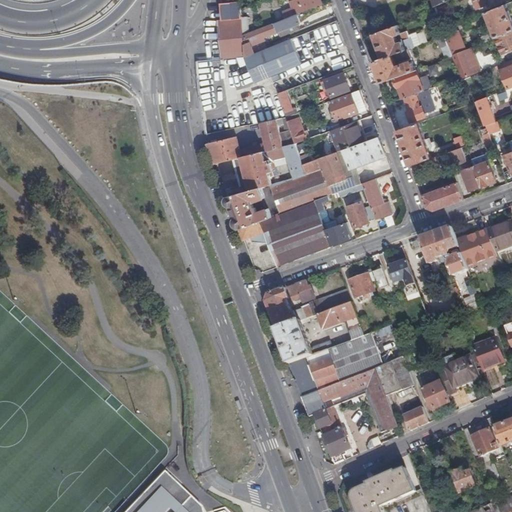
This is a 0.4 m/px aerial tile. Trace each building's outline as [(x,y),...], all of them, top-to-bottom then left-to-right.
[(223,0),(225,21),(244,20),(244,19),(242,0),(223,0)] [(288,19),(298,15),(324,5),(321,0),(300,0),(292,4),(294,10),(286,13),(288,19)] [(475,0),(480,10),(491,6),(488,0),(475,0)] [(511,32),(511,15),(508,5),(489,12),(498,33),(492,35),(494,40),(499,38),(511,32)] [(288,19),(277,24),(278,28),(270,31),(272,36),(286,31),(288,36),(300,32),(298,26),(301,24),(298,15),(288,19)] [(221,21),(224,59),(239,58),(247,58),(247,52),(246,47),(245,36),(244,20),(225,21),(221,21)] [(250,34),(245,36),(246,47),(251,45),(259,42),(265,39),(272,36),(270,31),(278,28),(277,24),(250,34)] [(458,25),(444,31),(447,36),(452,34),(460,31),(458,25)] [(403,35),(399,26),(376,35),(385,59),(394,56),(397,55),(410,50),(416,48),(412,39),(405,42),(401,44),(398,37),(403,35)] [(468,51),(460,31),(452,34),(456,44),(450,46),(452,51),(454,56),(468,51)] [(511,51),(511,32),(499,38),(505,54),(511,51)] [(452,34),(447,36),(447,37),(450,46),(456,44),(452,34)] [(494,40),(492,35),(483,38),(485,44),(494,40)] [(447,37),(437,40),(442,54),(445,53),(448,60),(455,58),(454,56),(452,51),(450,46),(447,37)] [(250,65),(257,83),(303,64),(293,40),(263,52),(255,56),(247,59),(250,65)] [(247,52),(247,58),(247,59),(255,56),(252,49),(247,52)] [(410,50),(397,55),(400,62),(413,58),(410,50)] [(475,70),(468,51),(454,56),(455,58),(458,66),(461,65),(464,64),(466,68),(465,68),(468,77),(479,73),(478,69),(475,70)] [(385,59),(376,62),(384,83),(397,79),(418,71),(414,63),(399,68),(394,56),(385,59)] [(247,58),(239,58),(243,68),(250,65),(247,59),(247,58)] [(511,61),(501,66),(510,90),(511,89),(511,61)] [(464,82),(466,81),(461,65),(458,66),(462,78),(464,82)] [(418,71),(397,79),(401,88),(403,87),(407,98),(418,94),(426,91),(419,71),(418,71)] [(352,91),(346,75),(327,82),(333,98),(352,91)] [(446,89),(445,84),(426,91),(418,94),(419,99),(446,89)] [(280,95),(282,99),(288,118),(296,115),(297,115),(288,92),(280,95)] [(363,101),(360,92),(354,94),(361,114),(364,112),(361,102),(363,101)] [(361,114),(354,94),(332,102),(336,113),(334,114),(332,116),(335,122),(337,122),(361,114)] [(422,107),(419,99),(418,94),(407,98),(412,113),(410,113),(413,122),(428,117),(424,106),(422,107)] [(498,123),(489,98),(479,102),(488,126),(498,123)] [(245,107),(249,126),(265,123),(279,120),(288,118),(282,99),(245,107)] [(290,123),(291,125),(298,144),(322,135),(315,114),(298,120),(290,123)] [(239,138),(211,144),(219,164),(236,160),(298,144),(291,125),(287,126),(289,133),(282,134),(279,120),(265,123),(270,144),(242,151),(239,138)] [(499,122),(498,123),(488,126),(496,147),(496,148),(507,144),(504,133),(499,135),(498,131),(502,130),(499,122)] [(421,123),(400,131),(413,166),(434,159),(431,152),(433,151),(434,147),(431,139),(427,140),(421,123)] [(496,147),(488,126),(483,128),(486,136),(485,136),(490,149),(496,147)] [(322,135),(298,144),(300,152),(325,143),(322,135)] [(252,191),(230,197),(235,210),(239,209),(241,215),(237,216),(242,229),(261,222),(264,221),(317,202),(323,199),(341,193),(363,185),(360,176),(356,177),(353,170),(388,157),(381,138),(305,165),(309,176),(297,179),(274,185),(270,186),(272,193),(275,192),(281,207),(260,214),(258,209),(257,209),(254,201),(257,200),(258,202),(268,198),(264,188),(252,191)] [(298,144),(236,160),(242,187),(251,185),(273,179),(277,178),(275,170),(278,169),(276,161),(290,158),(297,179),(309,176),(305,165),(300,152),(298,144)] [(469,162),(464,148),(449,153),(450,156),(454,167),(469,162)] [(438,157),(434,159),(413,166),(417,175),(441,166),(438,157)] [(491,161),(475,167),(483,188),(498,182),(491,161)] [(483,188),(475,167),(467,170),(469,176),(466,178),(471,192),(474,191),(483,188)] [(273,179),(251,185),(252,191),(264,188),(270,186),(274,185),(273,179)] [(378,220),(378,221),(395,215),(391,203),(387,204),(378,179),(365,184),(367,191),(373,206),(378,220)] [(436,211),(466,200),(460,183),(424,196),(429,209),(436,211)] [(341,193),(344,200),(367,191),(365,184),(363,185),(341,193)] [(323,199),(317,202),(322,213),(328,212),(323,199)] [(378,220),(373,206),(367,209),(364,202),(363,199),(356,201),(357,205),(350,207),(357,228),(372,222),(371,222),(378,220)] [(264,221),(261,222),(265,233),(253,238),(255,242),(272,243),(280,266),(334,247),(317,204),(264,223),(264,221)] [(261,222),(242,229),(246,241),(253,238),(265,233),(261,222)] [(511,246),(511,222),(490,231),(498,252),(511,246)] [(328,231),(334,246),(353,239),(352,237),(351,234),(353,233),(350,223),(328,231)] [(459,242),(454,229),(443,233),(423,240),(432,265),(440,263),(443,270),(445,268),(444,266),(450,264),(456,277),(471,272),(469,268),(466,260),(464,255),(454,259),(453,255),(455,255),(453,252),(457,250),(458,254),(463,252),(459,242)] [(490,231),(489,230),(466,239),(467,242),(464,244),(463,240),(459,242),(463,252),(464,255),(466,260),(469,268),(500,257),(498,252),(490,231)] [(410,289),(418,285),(409,262),(391,268),(397,284),(407,280),(410,289)] [(384,266),(374,270),(375,273),(382,291),(391,288),(384,266)] [(382,291),(375,273),(352,281),(358,299),(365,297),(367,300),(376,297),(374,293),(382,291)] [(266,301),(274,325),(303,322),(308,320),(304,310),(294,313),(290,303),(303,299),(305,304),(316,300),(308,280),(268,293),(266,301)] [(473,297),(479,294),(474,282),(468,284),(473,297)] [(311,319),(321,315),(355,303),(350,291),(322,300),(323,301),(306,307),(311,319)] [(511,296),(492,305),(494,310),(511,303),(511,296)] [(355,341),(367,337),(361,320),(355,303),(321,315),(326,329),(348,322),(355,341)] [(367,337),(372,334),(373,334),(367,318),(361,320),(367,337)] [(274,325),(289,364),(331,350),(335,349),(333,341),(317,347),(314,351),(303,322),(274,325)] [(400,342),(406,339),(403,331),(397,333),(400,342)] [(343,383),(379,370),(378,369),(384,367),(372,334),(367,337),(355,341),(341,347),(335,349),(331,350),(343,383)] [(479,355),(485,371),(495,367),(494,365),(506,361),(498,339),(476,347),(479,355)] [(322,392),(343,383),(331,350),(289,364),(302,397),(322,391),(322,392)] [(481,379),(487,376),(485,371),(479,355),(472,358),(481,379)] [(407,359),(411,371),(419,368),(414,356),(407,359)] [(448,367),(458,364),(455,357),(445,360),(448,367)] [(389,397),(417,386),(416,383),(411,371),(407,359),(406,358),(384,367),(378,369),(379,370),(389,397)] [(456,388),(481,379),(472,358),(458,364),(448,367),(450,373),(456,388)] [(396,437),(403,434),(389,397),(379,370),(343,383),(322,392),(322,391),(302,397),(312,417),(317,416),(334,464),(346,459),(344,454),(346,453),(346,451),(352,448),(336,408),(369,394),(383,433),(393,429),(396,437)] [(445,375),(451,390),(456,388),(450,373),(445,375)] [(452,403),(442,379),(424,387),(435,411),(452,403)] [(408,431),(429,422),(422,401),(413,405),(416,412),(407,416),(408,431)] [(511,444),(511,422),(497,428),(504,447),(511,444)] [(502,449),(493,429),(474,437),(483,457),(502,449)] [(418,493),(408,469),(398,473),(398,472),(370,484),(371,486),(365,488),(359,491),(357,492),(356,494),(355,496),(354,499),(359,511),(385,511),(384,508),(418,493)] [(204,511),(202,504),(164,470),(125,511),(162,511),(168,506),(173,511),(204,511)] [(479,488),(473,471),(466,474),(465,471),(453,475),(461,495),(479,488)] [(511,511),(511,498),(503,502),(502,498),(493,502),(494,506),(495,511),(511,511)]
